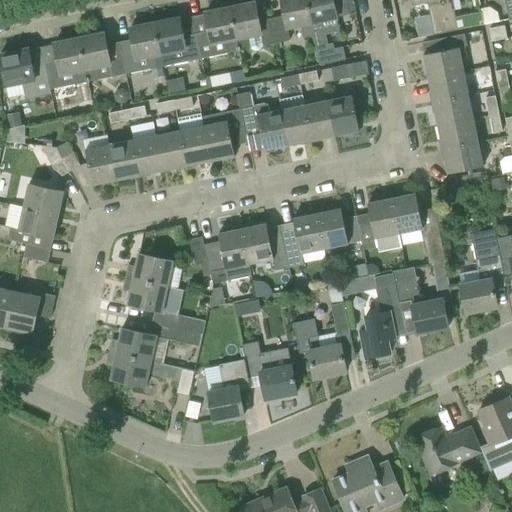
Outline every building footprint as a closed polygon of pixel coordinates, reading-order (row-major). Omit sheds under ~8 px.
[(281,0),(284,16),(271,19),(276,44),(290,41),(288,29),(301,26),(304,39),(314,36),(306,0),(281,0)] [(321,66),(346,60),(343,48),(335,49),(333,44),(328,45),(326,35),(340,32),(333,0),(306,0),(314,36),(315,36),(321,66)] [(439,0),(413,0),(414,5),(428,2),(434,35),(446,33),(439,0)] [(439,0),(446,33),(459,30),(452,0),(439,0)] [(255,4),(230,9),(239,51),(251,49),(255,52),(261,51),(263,46),(276,44),(271,19),(259,21),(255,4)] [(193,17),(195,27),(201,59),(239,51),(230,9),(205,14),(206,16),(194,19),(194,17),(193,17)] [(180,19),(155,24),(163,67),(175,64),(189,62),(201,59),(195,27),(182,29),(180,19)] [(132,40),(119,43),(126,75),(163,67),(155,24),(130,29),(132,40)] [(507,39),(504,26),(489,29),(491,42),(507,39)] [(112,78),(126,75),(119,43),(107,45),(104,34),(79,40),(87,82),(99,79),(112,78)] [(467,47),(465,34),(429,42),(431,54),(424,55),(429,79),(464,72),(461,60),(467,59),(464,47),(467,47)] [(58,63),(45,65),(50,89),(63,87),(77,84),(87,82),(79,40),(55,45),(58,63)] [(51,95),(50,89),(45,65),(33,68),(29,50),(0,55),(0,56),(6,87),(7,86),(7,87),(23,84),(26,100),(51,95)] [(332,69),(334,81),(349,78),(346,66),(332,69)] [(491,75),(489,66),(479,67),(481,77),(491,75)] [(153,78),(164,75),(163,69),(152,71),(153,78)] [(334,78),(332,69),(322,71),(325,80),(334,78)] [(496,72),(499,89),(510,87),(506,70),(496,72)] [(231,73),(233,83),(246,80),(244,71),(231,73)] [(317,72),(299,75),(301,85),(319,82),(317,72)] [(429,79),(434,103),(468,96),(464,72),(429,79)] [(284,89),(301,85),(299,75),(282,79),(284,89)] [(169,79),(172,92),(185,89),(182,77),(169,79)] [(511,105),(511,99),(510,87),(499,89),(503,108),(511,105)] [(251,92),(238,95),(247,144),(262,141),(264,151),(288,146),(281,110),(271,112),(269,104),(254,107),(251,92)] [(240,109),(202,117),(211,162),(235,157),(233,147),(247,144),(238,95),(237,95),(240,109)] [(353,96),(328,101),(335,136),(360,131),(353,96)] [(468,96),(434,103),(438,126),(473,120),(468,96)] [(489,116),(499,114),(496,96),(486,98),(489,116)] [(192,97),(174,101),(176,111),(194,107),(192,97)] [(159,114),(176,111),(174,101),(157,105),(159,114)] [(312,141),(335,136),(328,101),(305,106),(312,141)] [(305,106),(281,110),(288,146),(312,141),(305,106)] [(145,107),(127,110),(129,120),(147,117),(145,107)] [(112,124),(129,120),(127,110),(110,114),(112,124)] [(23,126),(20,113),(7,116),(10,129),(23,126)] [(499,114),(489,116),(493,134),(503,131),(499,114)] [(204,126),(180,131),(188,166),(211,162),(202,117),(204,126)] [(473,120),(438,126),(443,150),(478,143),(473,120)] [(19,143),(19,128),(6,131),(6,142),(19,143)] [(180,131),(157,136),(164,171),(188,166),(180,131)] [(107,136),(109,145),(116,181),(140,176),(133,140),(110,145),(108,136),(107,136)] [(140,176),(164,171),(157,136),(133,140),(140,176)] [(57,148),(70,172),(81,166),(68,143),(57,148)] [(478,143),(443,150),(448,174),(483,167),(478,143)] [(93,186),(116,181),(109,145),(86,150),(93,186)] [(59,178),(70,172),(57,148),(41,146),(59,178)] [(490,181),(493,193),(507,190),(504,178),(490,181)] [(59,216),(64,191),(30,184),(24,208),(59,216)] [(399,234),(400,234),(422,230),(429,265),(446,261),(435,209),(419,211),(416,194),(411,195),(392,199),(399,234)] [(385,246),(392,250),(403,248),(400,234),(399,234),(392,199),(368,204),(370,215),(356,217),(363,251),(385,246)] [(0,238),(27,244),(27,245),(45,249),(47,238),(54,239),(59,216),(24,208),(19,229),(0,224),(0,238)] [(342,209),(317,214),(324,249),(325,249),(328,262),(339,260),(336,246),(348,244),(342,209)] [(300,254),(324,249),(317,214),(293,219),(300,254)] [(243,229),(250,264),(273,259),(267,224),(243,229)] [(251,272),(250,264),(243,229),(219,234),(220,243),(205,246),(204,246),(208,263),(213,285),(252,276),(251,272)] [(190,240),(195,266),(208,263),(204,246),(205,246),(203,237),(190,240)] [(501,256),(499,257),(495,239),(472,243),(477,261),(476,261),(478,271),(459,274),(462,286),(461,286),(466,313),(481,310),(481,314),(494,312),(494,308),(498,307),(494,288),(506,285),(501,256)] [(24,258),(49,263),(52,250),(45,249),(27,245),(24,258)] [(126,278),(168,287),(174,262),(139,254),(136,266),(128,264),(128,266),(128,267),(127,272),(126,278)] [(439,274),(446,272),(444,262),(433,264),(434,272),(439,274)] [(421,304),(416,277),(414,268),(395,272),(395,274),(405,323),(405,322),(414,320),(417,334),(449,328),(443,300),(421,304)] [(405,323),(395,274),(377,277),(379,288),(377,288),(382,314),(367,317),(369,329),(362,331),(367,357),(377,355),(377,359),(390,357),(389,353),(392,353),(389,339),(395,337),(396,339),(397,339),(394,325),(403,323),(405,323)] [(354,280),(357,293),(376,289),(376,288),(377,288),(375,276),(354,280)] [(168,287),(126,278),(124,284),(125,284),(124,287),(123,290),(123,291),(130,293),(127,305),(155,311),(152,323),(203,334),(206,321),(163,312),(168,287)] [(222,305),(222,287),(210,287),(210,305),(222,305)] [(0,325),(8,328),(16,292),(0,288),(0,325)] [(56,297),(40,293),(39,297),(16,292),(8,328),(33,333),(37,315),(51,318),(56,297)] [(246,315),(244,303),(235,305),(237,317),(246,315)] [(338,335),(351,332),(344,303),(331,306),(338,335)] [(150,334),(122,329),(120,341),(112,340),(111,341),(112,341),(111,344),(111,347),(110,347),(109,352),(163,364),(169,340),(200,347),(203,334),(152,323),(150,334)] [(310,352),(315,379),(346,372),(341,345),(321,349),(319,336),(308,339),(310,351),(310,352)] [(266,400),(297,393),(288,350),(262,355),(259,342),(243,345),(246,361),(250,379),(261,376),(266,400)] [(151,374),(179,381),(176,394),(189,397),(195,372),(163,365),(163,364),(109,352),(108,358),(107,364),(106,364),(106,365),(114,367),(111,380),(148,389),(151,374)] [(209,392),(215,422),(244,416),(240,389),(251,386),(250,379),(246,361),(220,366),(225,390),(209,392)] [(511,404),(508,397),(479,411),(487,428),(484,429),(491,444),(481,448),(485,455),(492,470),(511,461),(511,404)] [(431,474),(481,454),(470,429),(446,439),(441,427),(416,438),(431,474)] [(492,470),(485,455),(477,458),(475,463),(479,471),(484,474),(492,470)] [(367,511),(365,506),(376,501),(380,510),(403,499),(387,463),(373,469),(368,457),(356,462),(360,470),(333,481),(346,511),(367,511)] [(329,511),(320,490),(304,497),(306,502),(295,507),(287,489),(241,508),(242,511),(329,511)]
